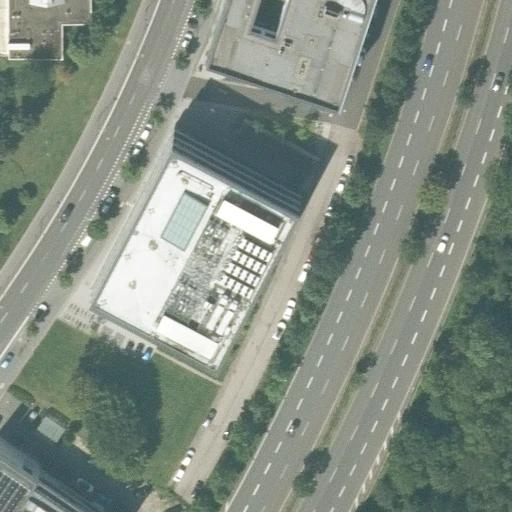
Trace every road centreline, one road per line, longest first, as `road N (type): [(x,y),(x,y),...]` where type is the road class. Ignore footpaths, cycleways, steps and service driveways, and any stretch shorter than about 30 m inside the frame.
road 1 (trunk): [(464,0),(377,269),(261,511)]
road 2 (trunk): [(323,511),(435,272),(511,9)]
road 3 (tertiary): [(173,0),(72,214),(0,323)]
road 4 (unknown): [(183,365),(277,168),(294,105)]
